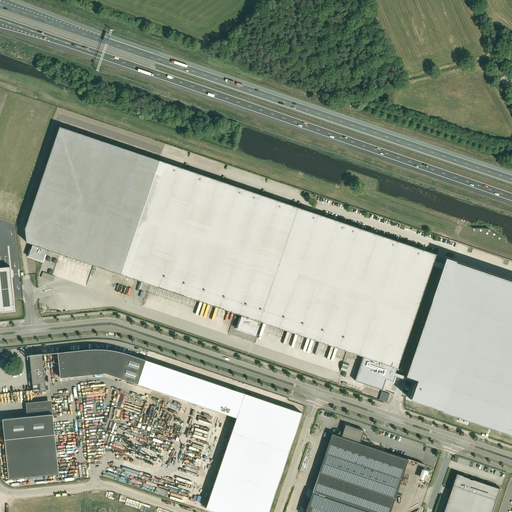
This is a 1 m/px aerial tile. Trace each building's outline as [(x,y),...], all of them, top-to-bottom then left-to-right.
[(499,75),(502,80),(511,75),(510,71),(499,75)] [(59,126),(25,229),(26,242),(33,244),(29,256),(43,261),(47,249),(93,265),(97,266),(104,269),(111,271),(114,272),(120,274),(135,279),(139,280),(148,284),(151,284),(235,313),(241,315),(237,328),(254,334),(259,321),(262,322),(347,351),(351,352),(358,355),(363,357),(355,381),(366,384),(367,385),(372,387),(382,390),(385,380),(386,379),(393,381),(394,376),(396,373),(432,266),(434,260),(436,254),(159,160),(150,157),(59,126)] [(396,373),(394,376),(416,383),(410,399),(511,433),(511,280),(453,260),(450,259),(445,257),(445,259),(443,263),(434,260),(432,266),(441,269),(405,375),(417,379),(417,380),(404,376),(396,373)] [(10,266),(0,267),(0,311),(14,310),(10,266)] [(68,351),(57,352),(60,378),(105,373),(137,384),(146,360),(126,353),(117,351),(107,349),(103,349),(98,349),(94,349),(90,349),(87,349),(78,350),(68,351)] [(29,356),(28,356),(28,357),(30,357),(33,392),(46,390),(42,353),(29,354),(29,356)] [(146,360),(137,384),(236,417),(206,508),(216,511),(268,511),(302,413),(146,360)] [(380,394),(380,397),(378,400),(387,403),(390,394),(381,391),(380,394)] [(27,416),(2,419),(8,479),(59,474),(52,414),(27,416)] [(312,492),(304,511),(390,511),(408,459),(360,443),(364,431),(345,424),(341,437),(332,433),(312,492)] [(450,494),(443,511),(492,511),(501,489),(474,480),(470,479),(470,478),(457,474),(451,490),(450,494)]
